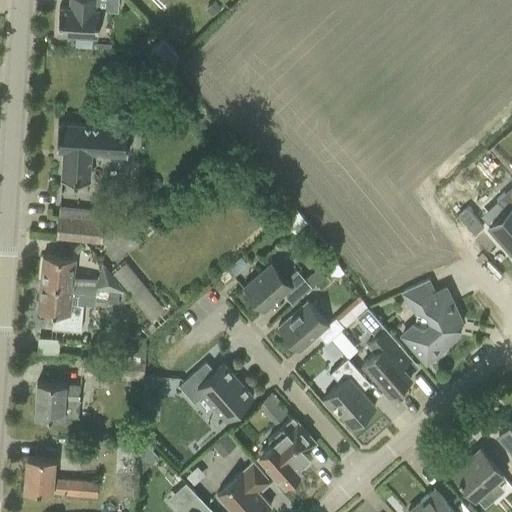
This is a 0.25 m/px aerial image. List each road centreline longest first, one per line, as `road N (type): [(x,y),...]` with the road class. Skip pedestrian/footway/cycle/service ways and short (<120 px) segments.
road 1 (tertiary): [(0,291),(22,0)]
road 2 (residential): [(365,471),(224,313),(197,333)]
road 3 (unclassified): [(365,471),(511,342)]
